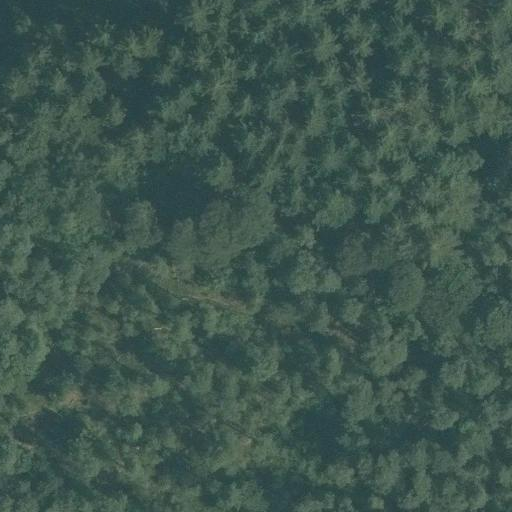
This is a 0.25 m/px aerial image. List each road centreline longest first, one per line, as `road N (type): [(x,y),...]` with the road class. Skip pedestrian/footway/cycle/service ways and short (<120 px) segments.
road 1 (track): [(0,118),(206,176),(397,254),(511,258)]
road 2 (track): [(464,257),(470,289),(451,346),(348,511)]
